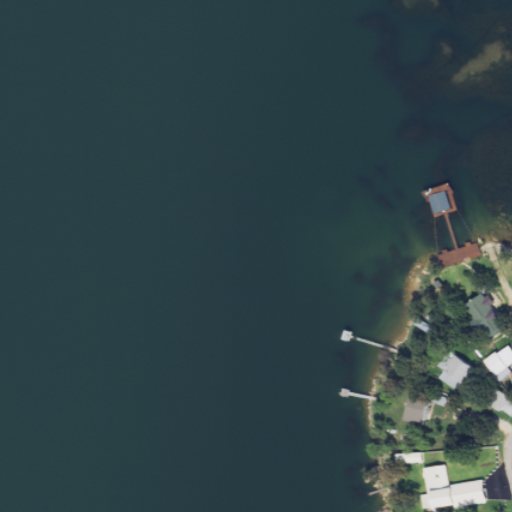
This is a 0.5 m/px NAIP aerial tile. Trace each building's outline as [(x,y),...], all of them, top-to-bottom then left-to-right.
[(466,314),(488,350),(509,337),(487,301),(466,314)] [(511,381),(511,380),(509,375),(511,372),(511,357),(509,353),(486,368),(500,389),(511,381)] [(440,373),(446,378),(441,385),(458,398),(475,376),(452,358),(440,373)] [(511,426),(511,406),(502,399),(493,410),(511,426)] [(431,412),(414,408),(410,428),(427,432),(431,412)] [(485,487),(451,492),(448,473),(426,476),(429,499),(434,499),(435,511),(474,511),(488,510),(485,487)]
